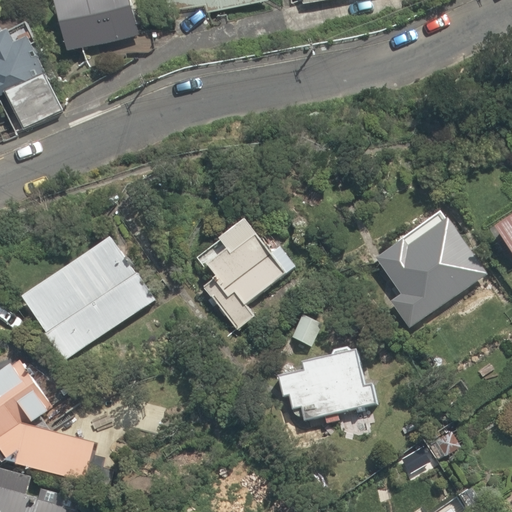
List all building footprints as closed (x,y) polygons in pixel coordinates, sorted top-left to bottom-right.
[(132,0),(62,0),(59,1),(75,56),(143,36),(132,0)] [(271,0),(168,0),(173,23),(272,5),(271,0)] [(0,27),(0,105),(11,100),(27,133),(69,113),(28,25),(9,34),(5,25),(0,27)] [(511,209),(487,228),(510,261),(511,260),(511,209)] [(439,213),(372,259),(395,293),(384,301),(404,329),(482,275),(439,213)] [(199,286),(238,336),(264,316),(258,307),(308,268),(282,235),(263,234),(249,215),(195,257),(210,277),(199,286)] [(115,234),(24,295),(69,361),(160,299),(115,234)] [(303,411),(305,424),(385,410),(379,380),(369,382),(363,349),(302,359),(303,367),(277,372),(283,402),(294,400),(297,414),(303,411)] [(18,465),(87,481),(97,442),(32,427),(57,410),(25,363),(0,379),(0,452),(5,460),(21,453),(18,465)] [(35,477),(2,468),(0,475),(0,511),(80,511),(29,498),(35,477)]
